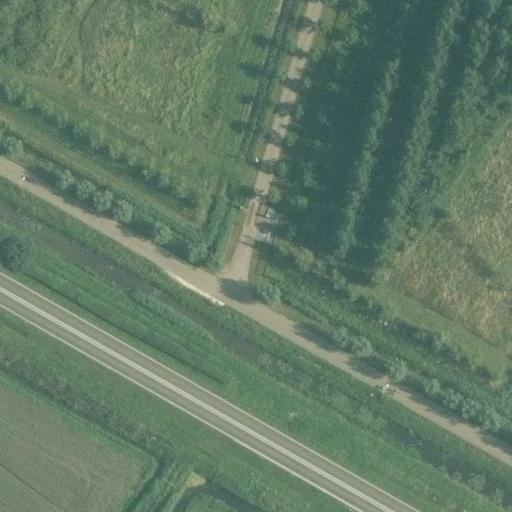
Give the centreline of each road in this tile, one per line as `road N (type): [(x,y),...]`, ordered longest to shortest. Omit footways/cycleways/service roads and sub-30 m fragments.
road 1 (trunk): [(387,511),(0,287)]
road 2 (unclassified): [(235,305),(316,0)]
